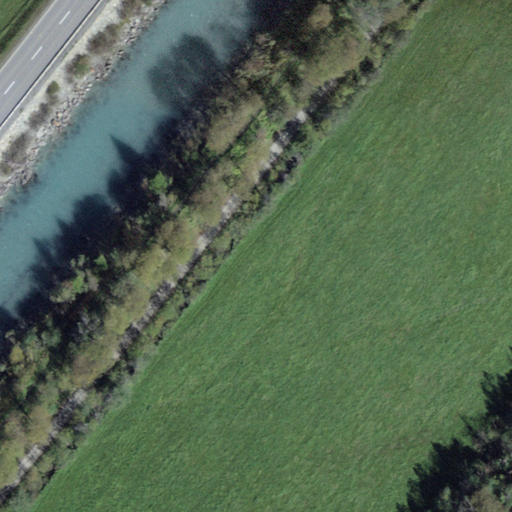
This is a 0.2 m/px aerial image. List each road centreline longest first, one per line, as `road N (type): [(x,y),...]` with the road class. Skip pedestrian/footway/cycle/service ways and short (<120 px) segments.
road 1 (track): [(394,0),(0,496)]
road 2 (primary): [(79,0),(0,100)]
